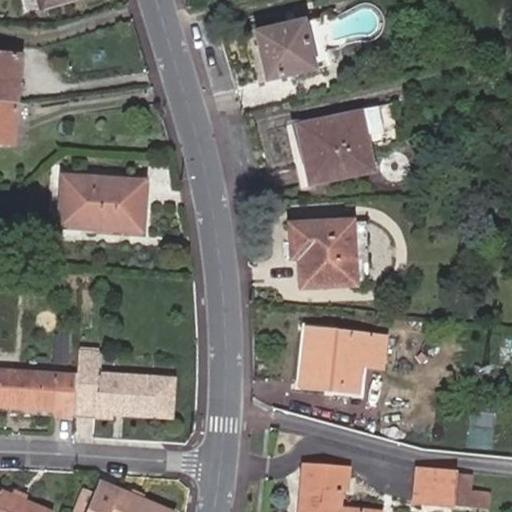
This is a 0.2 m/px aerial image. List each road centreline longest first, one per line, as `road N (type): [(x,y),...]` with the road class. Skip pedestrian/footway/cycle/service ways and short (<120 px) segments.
road 1 (residential): [(222,462),(222,293),(212,209),(153,0)]
road 2 (residential): [(222,462),(0,451)]
